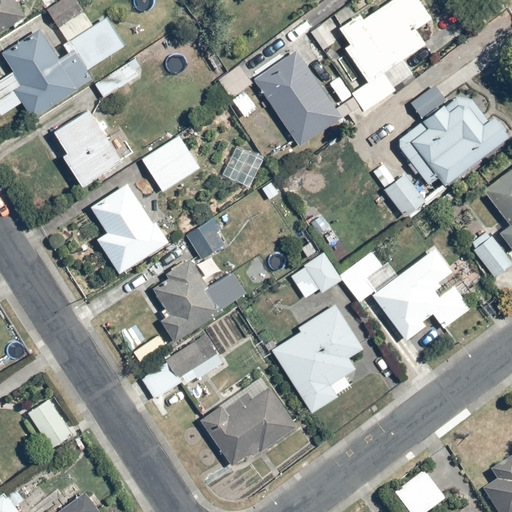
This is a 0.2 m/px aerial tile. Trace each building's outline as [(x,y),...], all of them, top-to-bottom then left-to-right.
[(0,0),(0,30),(25,17),(15,0),(0,0)] [(105,17),(92,25),(75,0),(61,0),(47,10),(67,42),(61,46),(65,53),(58,58),(39,29),(1,54),(12,71),(0,78),(0,115),(21,102),(31,118),(90,80),(84,71),(123,46),(105,17)] [(404,57),(425,43),(415,28),(430,17),(418,0),(390,0),(362,20),(358,15),(339,29),(349,43),(343,47),(367,82),(351,93),(363,111),(416,75),(404,57)] [(326,30),(322,24),(309,33),(322,51),(339,39),(330,27),(326,30)] [(299,145),(357,106),(350,96),(334,107),(294,49),(252,77),(299,145)] [(136,76),(127,62),(94,83),(103,97),(136,76)] [(252,82),(239,63),(217,79),(230,98),(252,82)] [(445,178),(507,133),(497,118),(489,124),(471,99),(457,98),(401,139),(429,178),(440,170),(445,178)] [(353,123),(342,131),(362,160),(382,146),(375,135),(399,118),(387,100),(363,117),(357,108),(347,114),(353,123)] [(121,126),(105,136),(88,109),(51,132),(64,153),(61,155),(81,187),(111,167),(136,152),(121,126)] [(198,168),(177,135),(140,158),(161,191),(198,168)] [(511,250),(511,168),(483,190),(508,224),(498,231),(511,250)] [(425,200),(405,172),(383,189),(403,216),(425,200)] [(165,242),(126,183),(90,207),(107,232),(96,239),(118,273),(165,242)] [(197,257),(224,242),(220,234),(227,230),(219,216),(185,236),(197,257)] [(511,263),(511,262),(486,229),(467,243),(494,277),(511,263)] [(453,271),(435,246),(392,278),(372,250),(339,275),(358,302),(370,293),(405,340),(435,317),(443,328),(470,308),(454,286),(439,297),(431,287),(453,271)] [(340,278),(322,252),(289,275),(305,297),(318,288),(321,292),(340,278)] [(190,261),(148,288),(166,314),(159,319),(173,342),(221,311),(219,307),(244,291),(231,271),(206,287),(190,261)] [(271,350),(312,414),(338,398),(335,394),(350,385),(344,375),(354,369),(347,357),(361,348),(333,304),(299,326),(302,330),(271,350)] [(222,363),(203,333),(163,359),(165,362),(141,378),(154,399),(182,382),(185,386),(222,363)] [(297,427),(263,373),(245,384),(217,402),(197,415),(231,469),(297,427)] [(70,433),(48,398),(27,411),(50,447),(70,433)] [(497,480),(486,488),(501,511),(511,511),(511,457),(491,472),(497,480)] [(425,511),(443,499),(425,473),(394,495),(406,511),(425,511)] [(0,502),(0,511),(98,511),(99,511),(84,492),(57,511),(18,511),(7,497),(0,502)]
